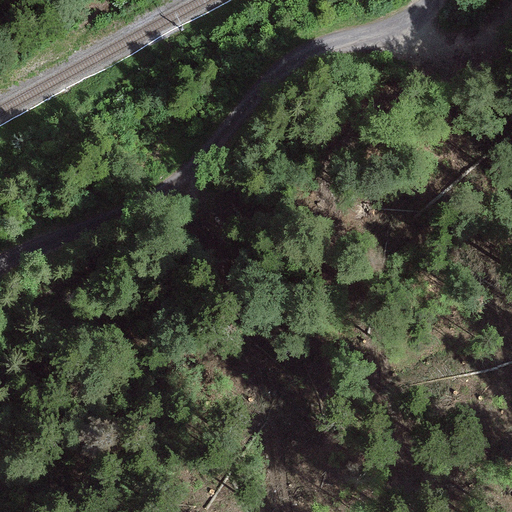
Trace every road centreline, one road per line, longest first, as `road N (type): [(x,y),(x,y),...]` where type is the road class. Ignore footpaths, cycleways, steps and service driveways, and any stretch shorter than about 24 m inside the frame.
road 1 (track): [(0,273),(194,172),(287,72),(379,37)]
road 2 (track): [(511,27),(490,57),(435,77),(405,70),(403,41),(379,37)]
